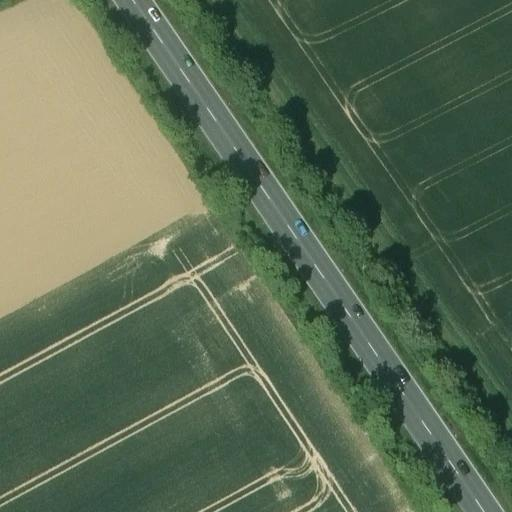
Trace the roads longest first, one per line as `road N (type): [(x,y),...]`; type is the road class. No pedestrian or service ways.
road 1 (primary): [(472,511),(130,0)]
road 2 (track): [(202,0),(511,452)]
